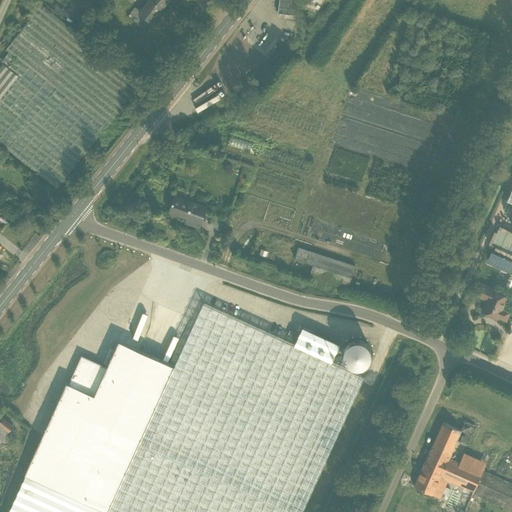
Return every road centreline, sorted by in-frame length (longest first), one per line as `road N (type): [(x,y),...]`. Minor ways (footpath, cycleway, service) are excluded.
road 1 (unclassified): [(453,350),(365,313),(296,300),(88,226),(73,214)]
road 2 (primary): [(73,214),(245,0)]
road 3 (unclassified): [(381,511),(453,350)]
